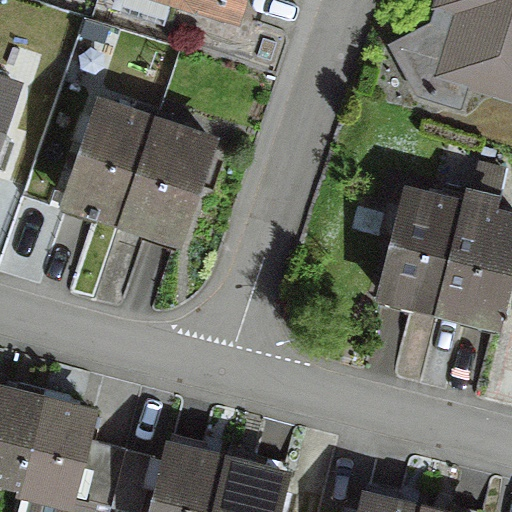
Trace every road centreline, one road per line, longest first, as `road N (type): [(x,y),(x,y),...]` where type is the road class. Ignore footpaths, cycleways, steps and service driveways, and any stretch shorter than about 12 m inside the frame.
road 1 (residential): [(341,0),(213,370)]
road 2 (residential): [(511,445),(213,370)]
road 3 (residential): [(213,370),(0,312)]
